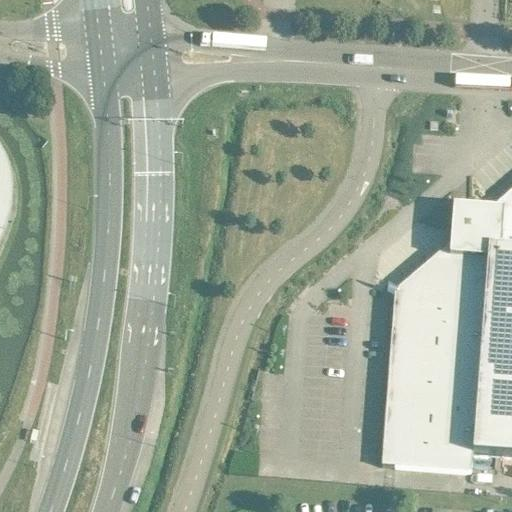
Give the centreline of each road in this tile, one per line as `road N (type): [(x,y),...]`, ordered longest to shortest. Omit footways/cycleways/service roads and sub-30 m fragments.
road 1 (unclassified): [(182,511),(234,338),(258,289),(352,200),(367,163),(376,67)]
road 2 (secondary): [(103,80),(109,203),(101,291),(47,511)]
road 3 (secondary): [(104,511),(141,384),(154,281),(154,80)]
road 4 (unclassified): [(154,80),(316,62)]
road 5 (unclassified): [(274,49),(149,38)]
